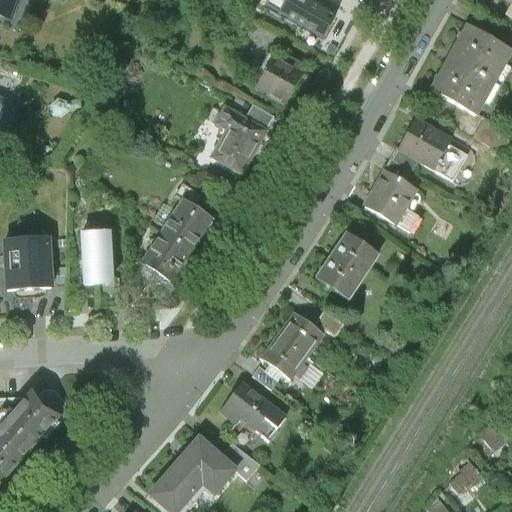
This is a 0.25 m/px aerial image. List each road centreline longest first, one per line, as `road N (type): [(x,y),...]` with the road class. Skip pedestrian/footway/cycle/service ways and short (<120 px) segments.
road 1 (residential): [(189,389),(270,285),(435,0)]
road 2 (residential): [(189,389),(124,352),(0,361)]
road 3 (residential): [(84,511),(189,389)]
